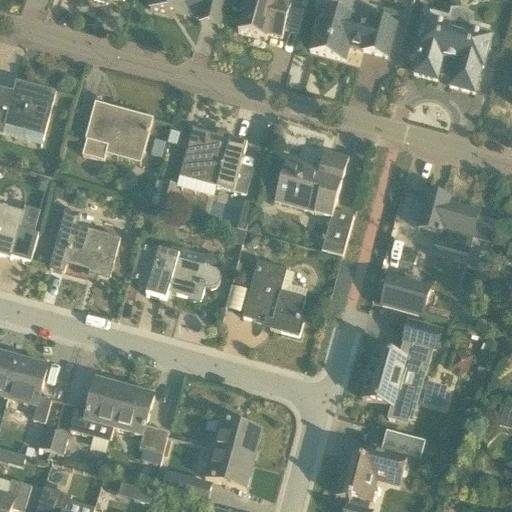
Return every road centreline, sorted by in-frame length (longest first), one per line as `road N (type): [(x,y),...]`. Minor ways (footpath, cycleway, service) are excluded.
road 1 (tertiary): [(511,166),(0,22)]
road 2 (residential): [(297,511),(325,401),(0,311)]
